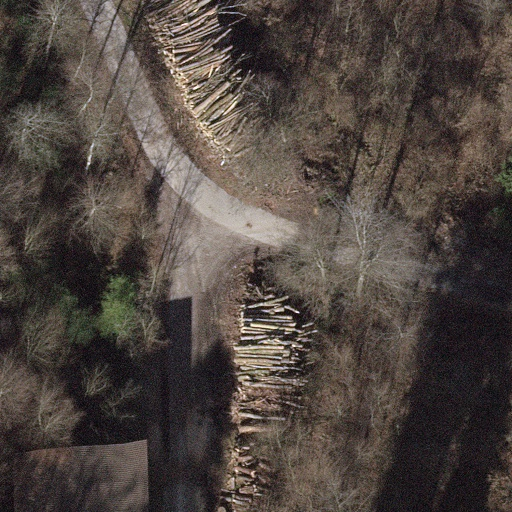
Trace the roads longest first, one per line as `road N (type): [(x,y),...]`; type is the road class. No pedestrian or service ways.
road 1 (track): [(91,0),(131,78),(172,208),(511,302)]
road 2 (track): [(172,208),(193,511)]
